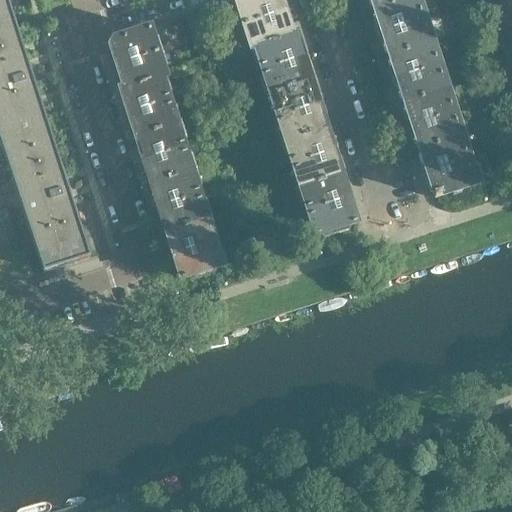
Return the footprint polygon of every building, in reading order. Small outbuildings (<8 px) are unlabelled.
[(0,0),(0,287),(89,259),(5,0),(0,0)] [(290,36),(284,16),(278,0),(242,0),(234,3),(250,50),(295,36),(294,35),(290,36)] [(406,0),(367,0),(369,7),(372,8),(372,9),(371,11),(406,0)] [(424,20),(421,11),(418,12),(414,0),(406,0),(371,11),(374,13),(372,16),(375,24),(378,25),(381,34),(424,20)] [(429,45),(424,31),(428,30),(424,20),(381,34),(384,43),(382,46),(384,54),(387,55),(388,56),(386,58),(429,45)] [(164,78),(149,30),(113,42),(109,48),(123,90),(119,92),(164,78)] [(210,60),(202,35),(192,39),(199,63),(210,60)] [(302,60),(295,36),(250,50),(250,51),(254,50),(260,69),(276,64),(277,68),(302,60)] [(440,67),(436,57),(433,58),(429,45),(386,58),(389,59),(389,60),(387,63),(390,71),(393,72),(396,81),(440,67)] [(310,83),(302,60),(277,68),(276,64),(260,69),(269,96),(310,83)] [(444,91),(439,78),(443,77),(440,67),(396,81),(399,90),(397,93),(399,101),(402,102),(403,103),(401,105),(444,91)] [(167,99),(161,80),(164,79),(164,78),(119,92),(127,116),(152,108),(151,104),(167,99)] [(317,106),(310,83),(269,96),(275,116),(291,111),(292,115),(317,106)] [(455,114),(451,104),(448,105),(444,91),(401,105),(404,106),(404,107),(402,109),(405,118),(408,119),(411,128),(455,114)] [(175,125),(167,99),(151,104),(152,108),(127,116),(134,139),(175,125)] [(325,130),(317,106),(292,115),(291,111),(275,116),(284,143),(325,130)] [(459,138),(454,124),(458,123),(455,114),(411,128),(414,137),(412,140),(414,148),(418,149),(416,152),(459,138)] [(182,146),(175,125),(134,139),(142,163),(167,154),(166,151),(182,146)] [(332,153),(325,130),(284,143),(290,163),(306,158),(307,161),(332,153)] [(470,161),(467,151),(463,152),(459,138),(416,152),(419,153),(419,154),(417,156),(420,164),(423,165),(426,175),(470,161)] [(190,173),(182,146),(166,151),(167,154),(142,163),(150,186),(190,173)] [(340,177),(332,153),(307,161),(306,158),(290,163),(299,190),(340,177)] [(478,185),(474,173),(470,174),(467,164),(470,163),(470,161),(426,175),(429,184),(427,187),(429,192),(432,194),(434,199),(478,185)] [(197,193),(190,173),(150,186),(157,210),(182,201),(181,198),(197,193)] [(347,200),(340,177),(299,190),(305,209),(321,205),(322,208),(347,200)] [(206,220),(197,193),(181,198),(182,201),(157,210),(165,233),(206,220)] [(355,224),(347,200),(322,208),(321,205),(305,209),(314,238),(355,224)] [(212,240),(206,220),(165,233),(172,257),(197,248),(196,245),(212,240)] [(221,268),(212,240),(196,245),(197,248),(172,257),(180,281),(221,268)]
